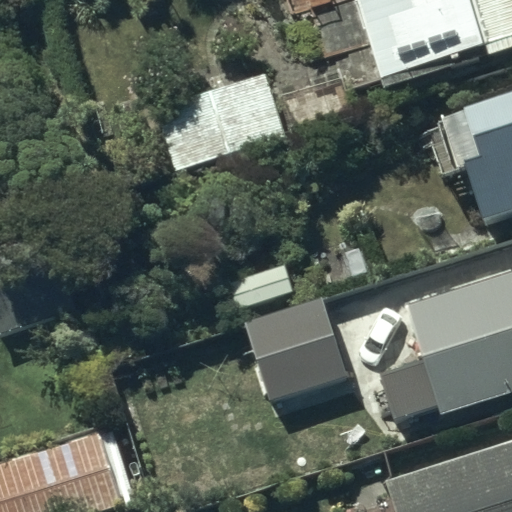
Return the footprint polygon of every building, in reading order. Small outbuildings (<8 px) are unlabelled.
[(511,0),(357,0),(385,93),(511,55),(511,0)] [(282,142),(261,79),(154,114),(175,178),(282,142)] [(511,102),(460,118),(461,124),(440,130),(443,137),(431,141),(444,183),(460,178),(476,228),(511,217),(511,102)] [(0,262),(0,336),(77,314),(56,245),(0,262)] [(511,395),(511,274),(405,308),(422,363),(378,377),(393,426),(435,413),(437,419),(511,395)] [(323,300),(240,325),(265,407),(348,382),(323,300)] [(0,463),(0,511),(107,511),(118,509),(96,435),(0,463)] [(511,511),(511,445),(384,489),(391,511),(511,511)]
